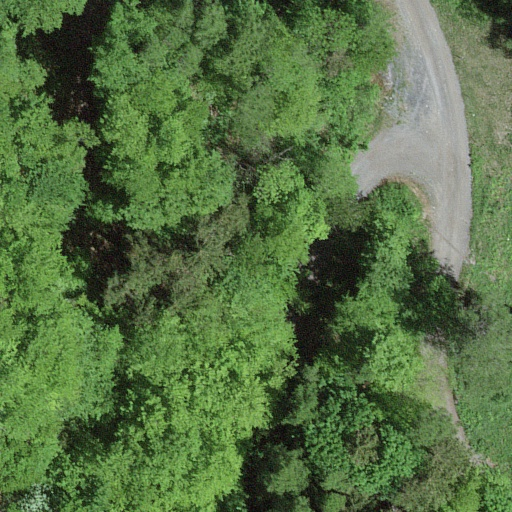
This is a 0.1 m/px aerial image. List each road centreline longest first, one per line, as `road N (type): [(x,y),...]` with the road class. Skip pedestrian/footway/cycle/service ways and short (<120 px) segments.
road 1 (track): [(235,511),(266,361),(348,180),(435,77)]
road 2 (track): [(435,77),(511,429)]
